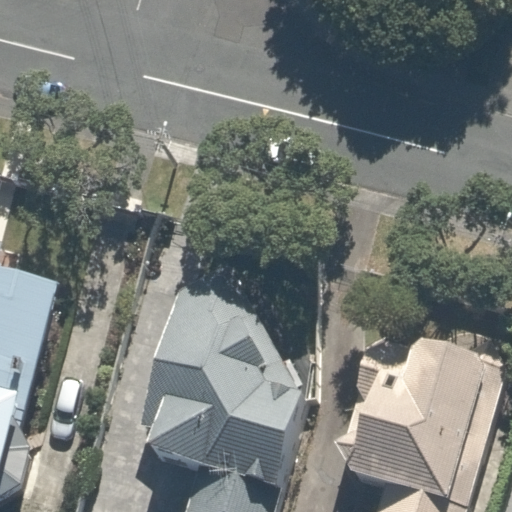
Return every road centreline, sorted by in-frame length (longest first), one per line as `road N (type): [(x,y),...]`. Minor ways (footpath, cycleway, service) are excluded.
road 1 (residential): [(511,172),(119,67)]
road 2 (residential): [(119,67),(0,35)]
